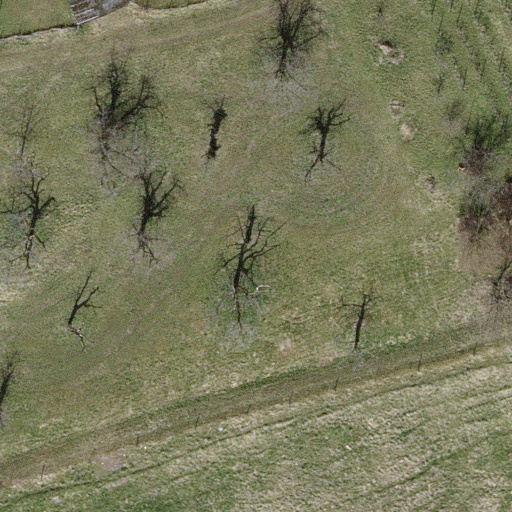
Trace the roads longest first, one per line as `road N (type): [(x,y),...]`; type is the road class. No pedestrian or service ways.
road 1 (track): [(511,323),(97,440),(0,476)]
road 2 (track): [(273,0),(218,22),(0,63)]
